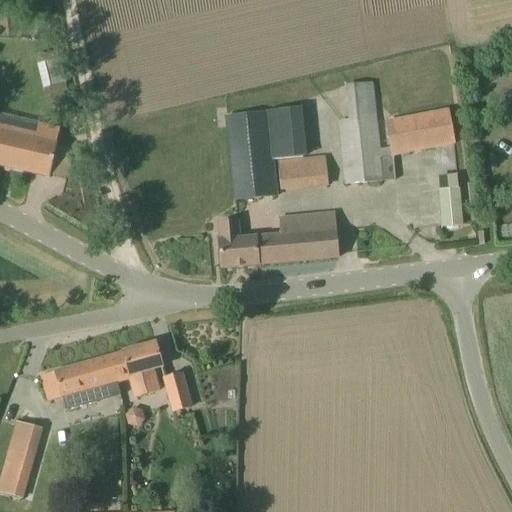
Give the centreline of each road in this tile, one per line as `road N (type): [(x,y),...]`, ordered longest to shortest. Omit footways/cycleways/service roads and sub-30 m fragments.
road 1 (tertiary): [(148,313),(453,280)]
road 2 (track): [(129,286),(65,0)]
road 3 (unclassified): [(511,466),(473,374),(453,280)]
road 4 (tertiary): [(148,313),(129,286),(0,221)]
road 5 (unclassified): [(0,347),(148,313)]
